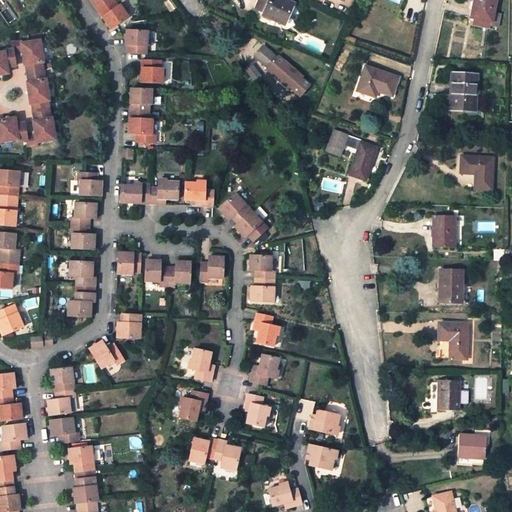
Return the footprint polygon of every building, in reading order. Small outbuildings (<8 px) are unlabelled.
[(99,0),(93,5),(97,11),(112,0),(99,0)] [(110,29),(127,17),(119,4),(117,5),(113,0),(112,0),(97,11),(110,29)] [(259,0),(258,4),(260,5),(257,11),(263,14),(269,0),(259,0)] [(269,0),(263,14),(262,16),(284,26),(294,4),(285,0),(269,0)] [(475,7),(473,19),(474,19),(491,22),(491,25),(497,27),(500,15),(494,14),(496,0),(474,0),(473,7),(475,7)] [(473,25),(490,28),(491,25),(491,22),(474,19),(473,25)] [(146,54),(146,31),(126,30),(125,45),(126,46),(126,53),(139,53),(146,54)] [(293,37),(282,32),(279,39),(290,44),(293,37)] [(341,39),(354,44),(356,40),(343,35),(341,39)] [(21,52),(23,65),(25,65),(26,74),(42,72),(41,62),(42,62),(38,41),(20,44),(21,52)] [(11,43),(12,50),(13,53),(21,52),(20,44),(19,42),(11,43)] [(277,58),(262,45),(253,55),(268,68),(267,69),(276,77),(274,79),(288,91),(290,88),(299,96),(309,84),(300,77),(301,76),(278,57),(277,58)] [(0,53),(0,74),(6,74),(8,73),(7,68),(15,67),(13,53),(12,50),(4,51),(4,52),(0,53)] [(161,61),(142,60),(141,82),(162,83),(162,69),(160,69),(161,61)] [(250,75),(256,71),(250,63),(243,67),(250,75)] [(398,78),(365,67),(356,92),(375,98),(377,92),(391,97),(398,78)] [(259,75),(256,71),(250,75),(253,79),(259,75)] [(42,72),(26,74),(28,82),(26,82),(29,104),(31,104),(32,113),(49,111),(47,101),(48,101),(44,79),(44,80),(42,72)] [(451,73),(450,95),(453,95),(453,110),(475,112),(477,75),(451,73)] [(129,111),(149,112),(149,104),(151,105),(151,90),(130,89),(129,111)] [(54,141),(51,120),(50,120),(49,111),(32,113),(34,122),(32,123),(34,136),(35,144),(53,141),(54,141)] [(129,119),(149,120),(149,112),(129,111),(129,119)] [(15,119),(2,120),(0,120),(0,142),(17,140),(17,141),(27,140),(26,138),(24,124),(16,125),(15,119)] [(149,120),(129,119),(128,134),(136,135),(135,142),(155,143),(155,135),(152,135),(152,120),(149,120)] [(334,130),(329,145),(342,150),(347,135),(334,130)] [(35,144),(34,136),(26,138),(27,140),(28,147),(36,146),(35,144)] [(364,181),(376,148),(360,142),(349,175),(364,181)] [(340,156),(342,150),(329,145),(326,151),(340,156)] [(123,149),(122,158),(132,159),(133,149),(123,149)] [(494,158),(461,156),(460,174),(475,174),(474,190),(492,191),(494,158)] [(0,194),(19,196),(20,173),(0,170),(0,186),(0,187),(0,189),(0,194)] [(80,196),(101,197),(102,182),(101,182),(98,182),(98,174),(82,174),(78,174),(78,182),(81,183),(80,196)] [(158,189),(149,188),(149,204),(162,205),(162,199),(165,199),(178,200),(178,183),(159,182),(158,189)] [(206,184),(185,183),(184,200),(197,201),(201,201),(200,206),(205,206),(213,207),(214,191),(205,190),(206,184)] [(142,186),(121,186),(120,203),(141,204),(149,204),(149,188),(150,185),(142,184),(142,186)] [(219,209),(229,220),(231,218),(237,224),(252,211),(235,193),(219,209)] [(19,196),(0,194),(0,201),(18,203),(19,196)] [(0,225),(16,227),(18,203),(0,201),(0,225)] [(76,204),(75,219),(71,219),(71,226),(87,227),(90,227),(91,220),(96,220),(97,205),(76,204)] [(254,241),(268,228),(252,211),(237,224),(235,227),(246,239),(249,236),(254,241)] [(454,248),(455,226),(455,216),(432,216),(432,248),(454,248)] [(87,227),(71,226),(71,233),(74,234),(73,249),(95,251),(96,235),(90,235),(90,227),(87,227)] [(17,235),(0,233),(0,249),(2,249),(1,258),(20,259),(21,251),(15,250),(17,235)] [(141,254),(118,253),(118,274),(133,275),(133,272),(140,273),(141,254)] [(250,256),(250,271),(256,271),(255,279),(275,279),(275,271),(271,271),(271,257),(250,256)] [(208,278),(223,278),(224,258),(209,257),(209,263),(201,263),(200,282),(208,282),(208,278)] [(0,265),(19,266),(20,259),(1,258),(0,265)] [(146,261),(145,282),(160,283),(159,287),(167,287),(168,268),(161,268),(161,262),(146,261)] [(93,278),(94,263),(71,262),(70,278),(77,278),(77,287),(84,287),(96,288),(96,278),(93,278)] [(168,268),(167,287),(175,287),(175,283),(190,284),(191,263),(176,262),(176,268),(168,268)] [(19,266),(0,265),(0,266),(0,288),(12,290),(14,275),(18,275),(19,266)] [(443,290),(442,303),(461,304),(462,290),(462,271),(440,270),(439,290),(443,290)] [(275,279),(255,279),(255,287),(252,287),(251,302),(274,303),(275,279)] [(69,302),(69,318),(91,318),(92,303),(95,303),(96,294),(76,294),(76,302),(69,302)] [(15,306),(0,312),(0,319),(1,322),(0,322),(0,328),(3,337),(24,328),(15,306)] [(260,328),(259,331),(257,343),(273,347),(277,327),(271,325),(273,317),(257,314),(254,327),(260,328)] [(122,316),(121,325),(118,324),(117,339),(140,340),(141,316),(138,316),(122,316)] [(466,360),(467,324),(439,323),(438,351),(440,351),(440,359),(466,360)] [(54,347),(52,337),(43,338),(44,348),(54,347)] [(43,338),(31,339),(33,349),(44,348),(43,338)] [(102,370),(115,361),(118,365),(124,361),(115,345),(107,349),(103,342),(89,350),(102,370)] [(210,382),(213,369),(208,368),(209,364),(212,353),(195,349),(190,369),(196,370),(194,379),(210,382)] [(259,367),(258,370),(254,369),(251,382),(266,385),(268,377),(274,379),(279,358),(262,355),(259,367)] [(56,393),(75,391),(73,369),(61,370),(51,371),(53,386),(55,385),(56,393)] [(16,390),(14,375),(0,376),(0,399),(14,398),(13,390),(16,390)] [(438,380),(437,404),(431,404),(430,413),(437,413),(436,411),(458,411),(459,411),(459,381),(438,380)] [(75,391),(56,393),(57,401),(48,402),(50,416),(71,413),(70,399),(76,399),(75,391)] [(184,398),(179,418),(196,421),(199,410),(200,406),(205,407),(208,394),(192,391),(190,399),(184,398)] [(249,412),(247,423),(264,427),(268,407),(262,406),(263,398),(248,394),(245,407),(250,408),(249,412)] [(0,407),(0,408),(2,422),(23,419),(21,405),(15,406),(14,398),(0,399),(0,407)] [(335,435),(340,416),(317,411),(316,416),(312,415),(309,430),(335,435)] [(65,444),(80,442),(79,433),(76,433),(74,419),(51,421),(53,437),(60,436),(61,444),(65,444)] [(26,424),(3,427),(5,442),(1,442),(2,452),(16,450),(21,449),(20,441),(28,440),(26,424)] [(459,434),(457,450),(457,458),(456,465),(471,466),(472,459),(484,459),(486,436),(459,434)] [(206,458),(214,460),(218,441),(210,439),(209,442),(194,439),(189,461),(204,464),(206,458)] [(236,471),(240,449),(226,446),(227,442),(218,441),(214,460),(222,462),(221,468),(236,471)] [(336,451),(309,445),(306,459),(311,460),(309,466),(331,471),(336,451)] [(76,474),(95,471),(92,447),(69,450),(71,465),(74,464),(76,474)] [(0,482),(14,481),(13,472),(16,471),(14,457),(0,458),(0,482)] [(76,480),(96,478),(95,471),(76,474),(76,480)] [(98,498),(96,478),(76,480),(78,489),(74,489),(76,505),(78,504),(83,504),(97,502),(99,502),(98,498)] [(0,489),(15,487),(14,481),(0,482),(0,489)] [(288,485),(268,490),(273,507),(284,504),(289,503),(290,508),(302,505),(298,489),(290,491),(288,485)] [(0,511),(12,511),(19,511),(21,511),(19,496),(16,496),(15,487),(0,489),(0,511)] [(432,497),(436,511),(435,511),(455,511),(454,507),(451,492),(432,497)] [(423,499),(426,511),(435,511),(436,511),(432,497),(426,498),(423,499)] [(79,511),(98,509),(97,502),(83,504),(78,504),(79,511)]
